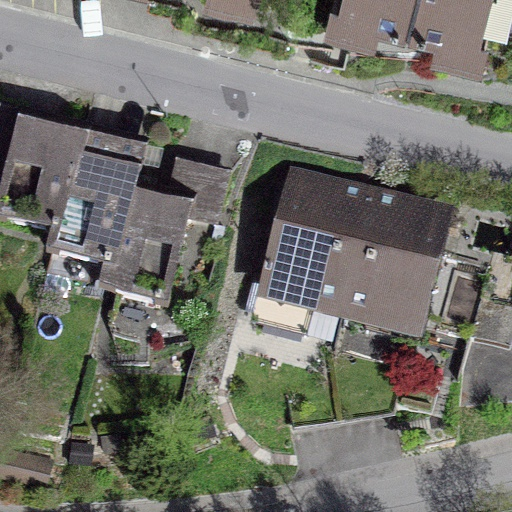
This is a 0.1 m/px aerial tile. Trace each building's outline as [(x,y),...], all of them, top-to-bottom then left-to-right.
[(406,30),(413,0),(345,0),(342,14),(406,30)] [(413,0),(406,30),(473,45),(483,0),(413,0)] [(59,235),(74,174),(85,131),(0,109),(0,161),(13,165),(0,216),(0,220),(58,235),(59,235)] [(112,270),(133,187),(138,166),(113,160),(106,190),(84,185),(86,177),(74,174),(59,235),(58,235),(52,256),(110,270),(112,270)] [(112,270),(110,270),(105,291),(164,306),(186,221),(215,228),(227,178),(179,166),(168,208),(154,204),(157,193),(133,187),(112,270)] [(343,307),(370,202),(298,184),(267,308),(312,319),(317,300),(343,307)] [(370,202),(343,307),(416,325),(442,220),(370,202)] [(511,340),(511,265),(492,260),(470,338),(509,349),(511,340)] [(382,347),(331,356),(342,415),(393,406),(382,347)] [(331,356),(280,366),(291,425),(342,415),(331,356)]
